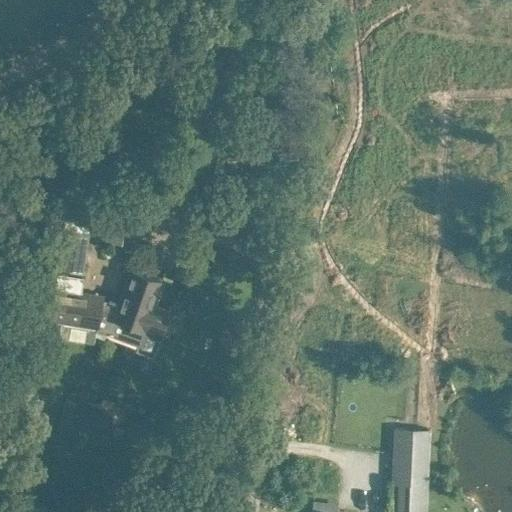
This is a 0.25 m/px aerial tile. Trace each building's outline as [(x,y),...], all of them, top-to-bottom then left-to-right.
[(218,112),(217,114),(201,153),(200,156),(214,162),(215,159),(221,144),(239,152),(250,126),(218,112)] [(74,203),(72,214),(89,216),(91,205),(74,203)] [(109,210),(108,240),(123,241),(124,211),(109,210)] [(89,222),(64,218),(56,268),(81,272),(89,222)] [(82,276),(57,272),(54,288),(49,317),(97,324),(96,327),(137,343),(143,328),(159,334),(168,311),(152,305),(161,280),(129,268),(129,269),(130,269),(116,303),(109,300),(101,299),(102,296),(80,292),(82,276)] [(124,428),(115,426),(111,436),(121,439),(124,428)] [(426,511),(431,427),(393,426),(390,482),(397,482),(395,511),(426,511)]
